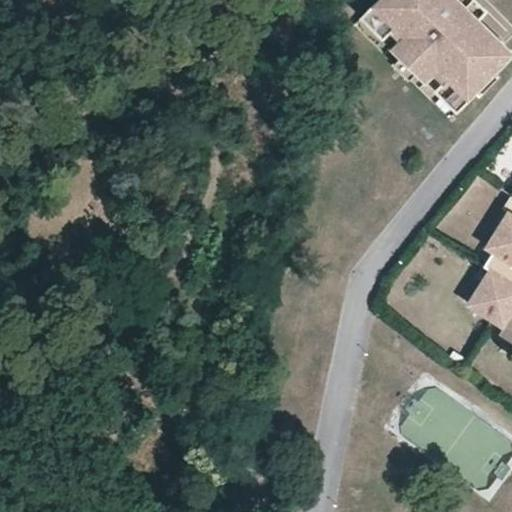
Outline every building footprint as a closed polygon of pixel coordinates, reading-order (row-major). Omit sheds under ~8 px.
[(377,0),(374,3),(396,23),(385,34),(402,52),(421,70),(439,89),(450,78),(471,98),(478,90),(483,94),(501,74),(497,70),(511,54),(511,45),(484,18),(480,22),(476,18),(480,14),(467,2),(465,0),(377,0)] [(469,0),(467,2),(480,14),(488,5),(482,0),(469,0)] [(396,23),(374,3),(364,13),(385,34),(396,23)] [(421,70),(402,52),(393,60),(412,79),(421,70)] [(460,109),(471,98),(450,78),(439,89),(460,109)] [(511,193),(504,205),(511,209),(487,244),(495,249),(487,262),(493,266),(471,300),(493,314),(507,323),(503,330),(511,335),(511,193)]
